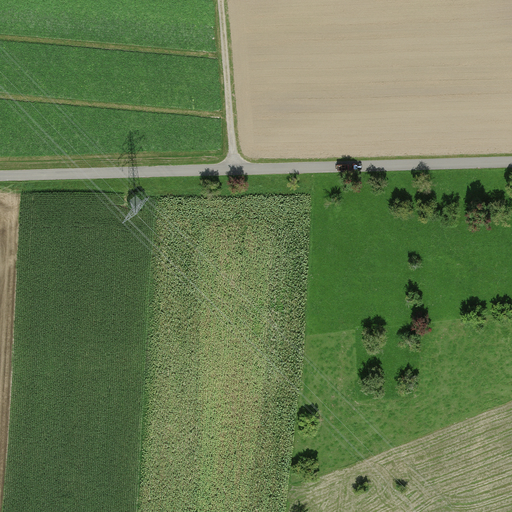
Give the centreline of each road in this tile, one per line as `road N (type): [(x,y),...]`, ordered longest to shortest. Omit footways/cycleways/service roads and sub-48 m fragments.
road 1 (unclassified): [(0,177),(511,163)]
road 2 (track): [(235,170),(219,0)]
